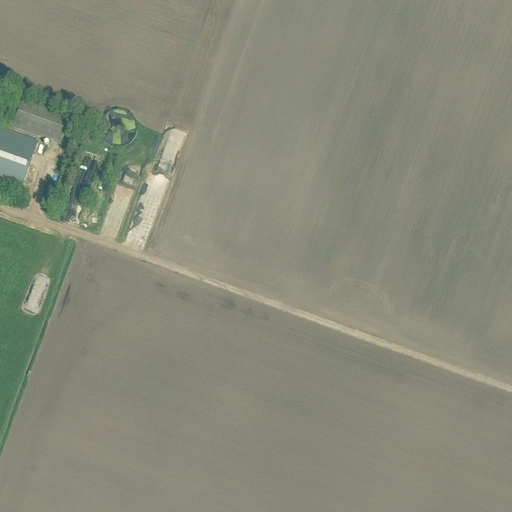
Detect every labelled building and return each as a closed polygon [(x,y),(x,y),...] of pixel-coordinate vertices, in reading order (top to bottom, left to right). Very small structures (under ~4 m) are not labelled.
[(60,149),(71,118),(25,101),(14,132),(60,149)] [(0,188),(15,194),(33,144),(0,132),(0,188)] [(87,165),(83,182),(92,185),(97,167),(87,165)] [(134,222),(149,228),(158,208),(150,205),(153,198),(145,194),(134,222)] [(115,243),(127,199),(117,197),(105,240),(115,243)] [(87,232),(96,232),(97,221),(88,220),(87,232)] [(471,363),(468,370),(488,378),(491,371),(471,363)]
